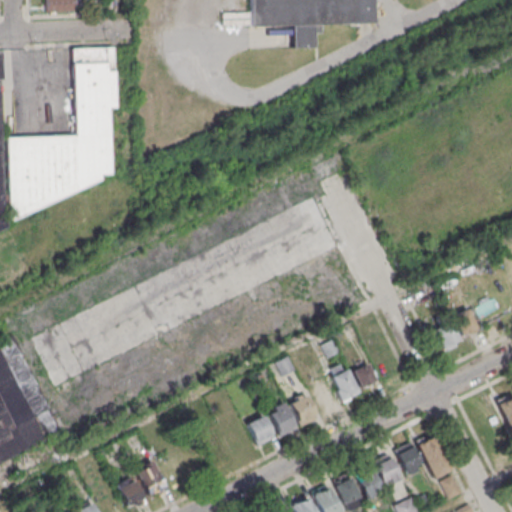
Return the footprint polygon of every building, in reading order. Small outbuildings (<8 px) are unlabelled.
[(44,0),(44,11),(74,11),(73,0),(44,0)] [(246,0),(247,25),(290,25),(291,47),(312,47),(312,33),(321,33),(321,24),(372,24),(371,0),(246,0)] [(109,174),(107,109),(114,106),(113,69),(111,69),(110,47),(70,48),(72,134),(68,136),(5,137),(6,218),(101,182),(101,174),(109,174)] [(451,315),(460,337),(477,330),(468,308),(451,315)] [(443,351),(460,343),(450,321),(433,329),(443,351)] [(0,461),(60,435),(15,336),(0,342),(0,461)] [(359,388),(375,382),(367,363),(351,369),(359,388)] [(342,402),(358,393),(343,365),(327,373),(342,402)] [(335,404),(322,378),(307,386),(319,412),(335,404)] [(317,416),(303,392),(286,402),(300,425),(317,416)] [(494,402),(510,436),(511,434),(511,394),(494,402)] [(266,410),(279,436),(295,428),(282,402),(266,410)] [(256,446),(273,437),(261,414),(244,424),(256,446)] [(199,441),(211,463),(229,454),(217,431),(199,441)] [(414,443),(430,478),(447,470),(431,435),(414,443)] [(392,450),(405,475),(421,467),(408,443),(392,450)] [(370,460),(382,486),(399,478),(387,452),(370,460)] [(163,486),(150,462),(133,471),(147,496),(163,486)] [(355,473),(362,498),(379,493),(372,468),(355,473)] [(447,498),(460,492),(451,474),(438,481),(447,498)] [(345,511),(361,503),(347,475),(331,483),(345,511)] [(114,484),(125,506),(140,498),(129,476),(114,484)] [(112,511),(119,508),(106,484),(90,492),(100,511),(112,511)] [(317,511),(340,511),(325,484),(308,493),(317,511)] [(292,511),(313,511),(306,496),(289,504),(292,511)] [(94,511),(90,502),(73,510),(73,511),(94,511)]
